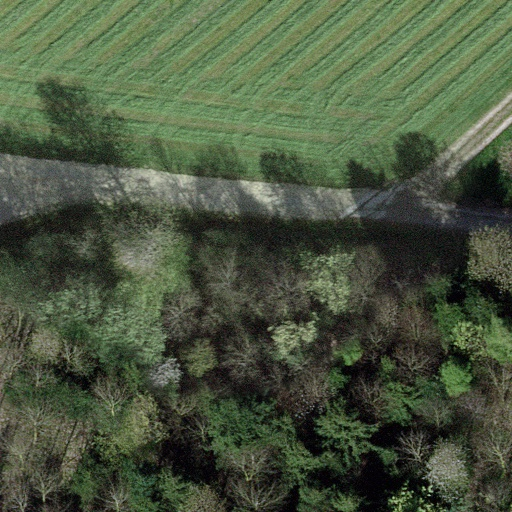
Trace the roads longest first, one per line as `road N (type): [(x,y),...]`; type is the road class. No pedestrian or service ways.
road 1 (track): [(0,216),(51,192),(404,213),(511,229)]
road 2 (track): [(511,118),(404,213)]
